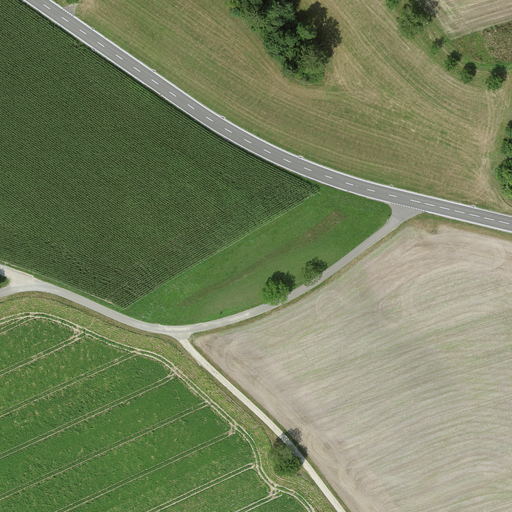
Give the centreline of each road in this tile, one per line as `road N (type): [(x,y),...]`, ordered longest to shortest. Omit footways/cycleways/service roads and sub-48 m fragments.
road 1 (tertiary): [(36,0),(268,152),(360,187),(511,224)]
road 2 (track): [(409,200),(397,221),(314,285),(223,324),(177,332),(47,287),(0,294)]
road 3 (track): [(339,511),(298,451),(177,332)]
road 4 (track): [(511,69),(456,61),(404,0)]
